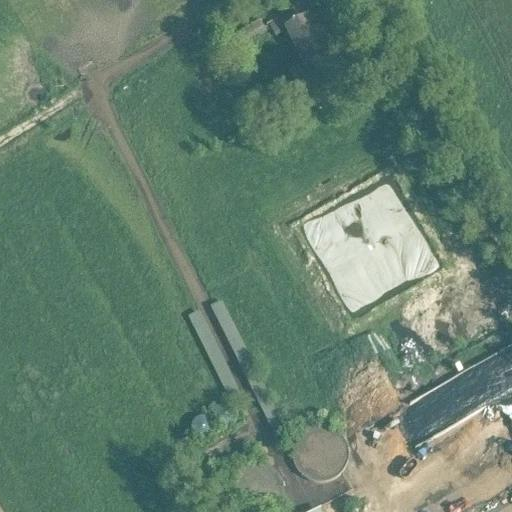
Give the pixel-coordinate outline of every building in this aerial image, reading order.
[(298,24),(294,16),(270,28),(275,38),(286,32),(307,74),(297,79),(302,89),(305,87),(310,95),(318,91),(314,82),(326,76),(321,68),(330,63),(307,20),(298,24)] [(244,49),(266,36),(259,24),(236,37),(244,49)] [(302,96),(282,106),(291,123),(311,112),(302,96)] [(281,429),(224,303),(213,308),(270,435),(281,429)] [(241,396),(197,314),(188,319),(233,401),(241,396)] [(484,465),(502,495),(511,488),(511,394),(475,417),(499,456),(484,465)] [(318,487),(322,486),(326,486),(333,483),(336,481),(339,479),(341,477),(343,475),(344,472),(346,469),(347,463),(347,459),(347,457),(347,454),(347,451),(345,448),(344,445),(342,442),(340,440),(338,438),(335,435),(332,433),(329,432),(324,431),(317,431),(313,431),(310,432),(307,433),(305,434),(302,436),(299,439),(297,441),(295,444),(294,447),(292,450),(292,455),(292,459),(292,463),(293,466),(294,470),(296,473),(299,476),(304,481),(310,484),(315,486),(318,487)] [(277,511),(280,508),(282,505),(282,503),(284,499),(284,497),(284,495),(284,492),(282,487),(281,484),(279,481),(278,478),(276,475),(271,471),(268,470),(264,469),(261,468),(258,468),(251,468),(247,468),(243,469),(240,471),(238,472),(234,477),(233,480),(231,483),(230,486),(228,489),(228,493),(228,497),(228,500),(228,502),(232,511),(277,511)]
